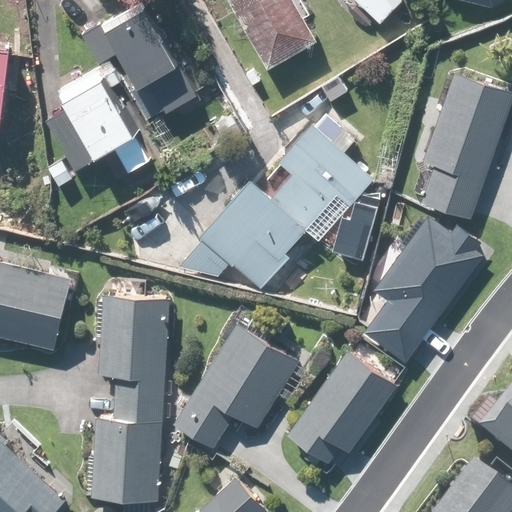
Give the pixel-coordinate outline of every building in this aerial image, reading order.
[(206,87),(157,0),(138,0),(111,15),(147,79),(134,87),(151,117),(206,87)] [(237,0),(274,63),(325,34),(304,0),(237,0)] [(364,0),(385,20),(403,0),(364,0)] [(0,116),(13,118),(22,38),(0,36),(0,116)] [(158,154),(104,60),(65,83),(75,99),(51,113),(80,165),(120,142),(134,168),(158,154)] [(416,194),(477,214),(511,110),(511,82),(460,65),(416,194)] [(314,84),(326,104),(352,88),(341,68),(314,84)] [(259,168),(203,231),(265,285),(316,227),(325,235),(382,170),(355,147),(365,136),(329,104),(285,154),(298,166),(280,187),(259,168)] [(368,327),(412,358),(494,241),(460,217),(456,223),(434,208),(381,283),(393,292),(368,327)] [(78,270),(0,251),(0,330),(60,345),(78,270)] [(163,496),(177,291),(104,286),(101,330),(106,330),(104,368),(120,369),(117,411),(101,410),(98,451),(92,450),(90,491),(163,496)] [(244,314),(180,415),(220,441),(239,411),(261,425),(307,353),(244,314)] [(353,342),(292,428),(335,457),(345,442),(355,449),(405,378),(353,342)] [(511,394),(485,426),(511,448),(511,394)] [(55,511),(72,494),(0,426),(0,511),(55,511)] [(511,511),(511,485),(478,459),(437,511),(511,511)] [(241,469),(193,511),(266,511),(274,505),(241,469)]
